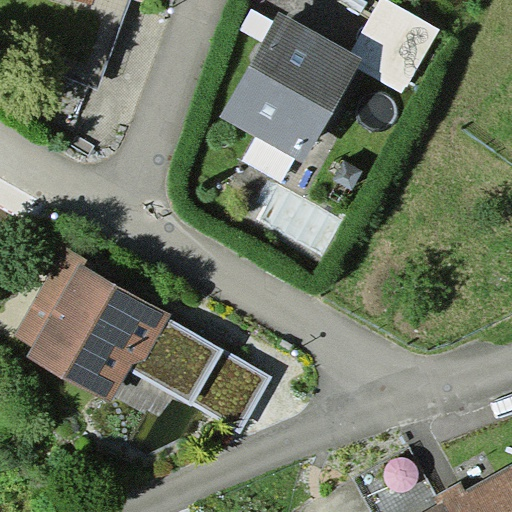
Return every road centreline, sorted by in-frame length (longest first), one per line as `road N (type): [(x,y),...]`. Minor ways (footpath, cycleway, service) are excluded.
road 1 (residential): [(394,404),(351,346),(121,210)]
road 2 (residential): [(394,404),(127,511)]
road 3 (residential): [(199,0),(121,210)]
road 4 (residential): [(121,210),(0,142)]
road 5 (residential): [(511,358),(394,404)]
